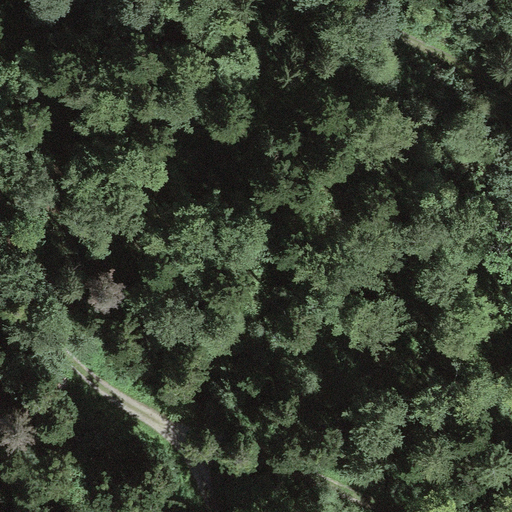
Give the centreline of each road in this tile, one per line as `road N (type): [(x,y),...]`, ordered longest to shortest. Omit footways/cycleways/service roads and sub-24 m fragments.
road 1 (track): [(182,435),(120,398),(0,288)]
road 2 (track): [(403,511),(182,435)]
road 3 (track): [(340,0),(511,83)]
